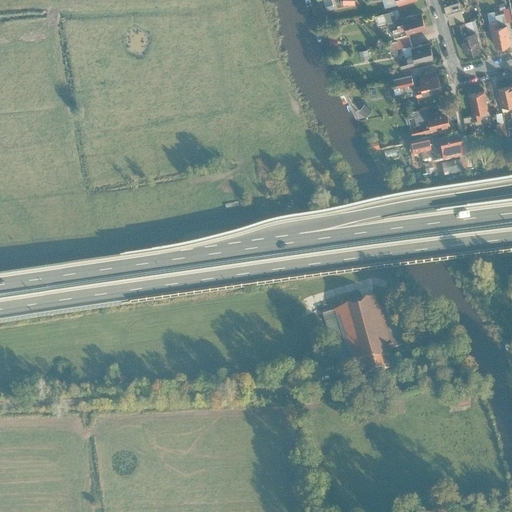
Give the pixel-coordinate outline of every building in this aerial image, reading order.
[(461,10),(447,14),(450,25),(464,21),(461,10)] [(503,12),(504,14),(506,23),(511,22),(509,11),(503,12)] [(426,29),(422,13),(403,19),(408,34),(426,29)] [(506,23),(504,14),(496,16),(497,22),(489,23),(495,48),(510,45),(506,23)] [(481,51),(476,33),(468,35),(464,22),(456,24),(465,56),(481,51)] [(429,43),(411,48),(413,56),(398,60),(401,68),(433,59),(429,43)] [(425,74),(419,76),(421,85),(414,86),(416,94),(441,87),(437,71),(432,72),(432,69),(424,71),(425,74)] [(411,74),(392,78),(393,86),(413,82),(411,74)] [(511,109),(511,83),(497,86),(501,105),(509,103),(510,110),(511,109)] [(488,108),(484,89),(468,93),(474,118),(482,117),(481,109),(488,108)] [(450,124),(447,109),(427,114),(426,111),(417,113),(420,123),(410,126),(412,134),(432,129),(432,128),(450,124)] [(431,153),(430,149),(428,141),(410,145),(412,157),(431,153)] [(464,158),(460,142),(447,145),(446,142),(439,143),(439,146),(430,149),(431,153),(433,164),(464,158)] [(399,358),(384,301),(323,317),(339,375),(352,372),(354,378),(361,376),(362,381),(389,374),(386,362),(399,358)]
